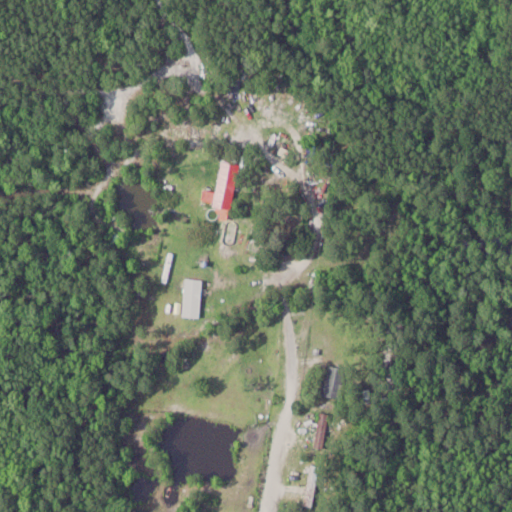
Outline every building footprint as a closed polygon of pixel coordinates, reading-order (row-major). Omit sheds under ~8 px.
[(234,207),(239,162),(221,160),(216,205),(234,207)] [(202,278),(185,278),(185,315),(202,315),(202,278)] [(340,397),(346,368),(330,364),(324,394),(340,397)] [(329,413),(320,412),(314,446),(323,447),(329,413)] [(312,506),(320,465),(312,464),(304,504),(312,506)]
